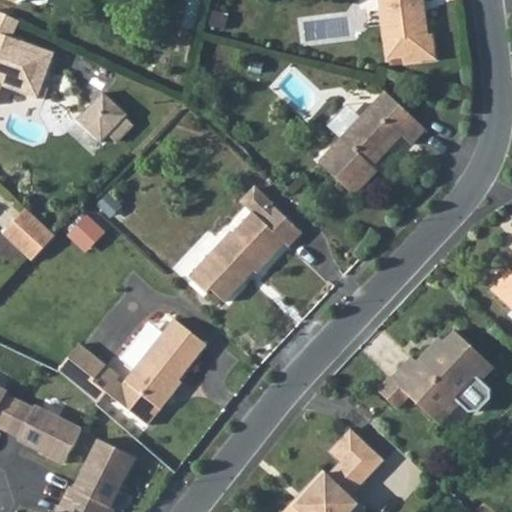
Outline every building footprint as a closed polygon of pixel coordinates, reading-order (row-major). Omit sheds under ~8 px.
[(382,0),(387,38),(388,38),(390,56),(407,54),(407,59),(439,55),(436,30),(433,31),(430,9),(426,9),(425,0),(382,0)] [(0,9),(0,30),(17,36),(23,19),(0,9)] [(0,101),(3,100),(8,85),(43,96),(58,51),(17,36),(0,30),(0,101)] [(387,88),(322,160),(358,192),(380,168),(373,161),(378,155),(384,155),(405,132),(414,140),(428,124),(387,88)] [(110,91),(85,118),(108,140),(134,113),(110,91)] [(231,302),(255,277),(250,273),(256,266),(261,270),(262,271),(292,241),(295,244),(307,231),(260,187),(247,200),(259,211),(238,234),(235,232),(195,275),(213,292),(217,289),(231,302)] [(63,234),(34,207),(10,232),(39,260),(63,234)] [(250,273),(255,277),(261,270),(256,266),(250,273)] [(511,268),(511,267),(491,288),(511,307),(511,268)] [(157,423),(180,393),(180,386),(186,378),(212,342),(182,318),(129,385),(121,395),(157,423)] [(391,376),(419,402),(425,395),(447,417),(461,402),(472,411),(477,411),(491,397),(491,389),(482,380),(495,365),(454,328),(437,347),(427,349),(417,359),(412,354),(391,376)] [(88,342),(66,370),(72,373),(99,397),(106,403),(123,381),(109,370),(115,363),(88,342)] [(128,374),(115,363),(109,370),(123,381),(128,374)] [(180,386),(180,393),(190,381),(186,378),(180,386)] [(123,381),(106,403),(111,407),(121,395),(129,385),(123,381)] [(13,391),(0,384),(0,424),(11,430),(25,401),(11,394),(13,391)] [(425,395),(419,402),(441,423),(447,417),(425,395)] [(40,408),(25,401),(11,430),(25,437),(24,440),(70,463),(87,429),(41,405),(40,408)] [(298,507),(293,502),(284,511),(364,511),(368,509),(353,495),(386,459),(350,427),(330,449),(343,461),(330,474),(324,469),(303,491),(309,496),(298,507)] [(141,458),(105,440),(80,489),(76,487),(68,503),(86,511),(119,511),(121,510),(117,508),(141,458)] [(303,491),(293,502),(298,507),(309,496),(303,491)] [(86,511),(68,503),(63,511),(86,511)]
